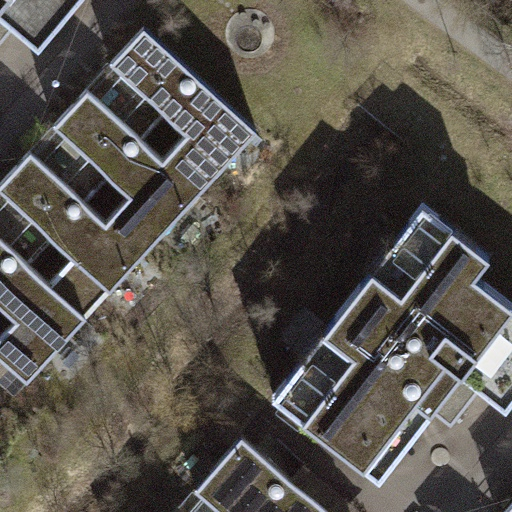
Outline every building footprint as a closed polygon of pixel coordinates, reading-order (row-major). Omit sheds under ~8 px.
[(0,0),(0,65),(28,32),(54,53),(99,0),(0,0)] [(208,199),(267,136),(157,34),(125,68),(201,139),(174,167),(208,199)] [(151,260),(208,199),(174,167),(100,98),(68,132),(144,202),(118,230),(151,260)] [(93,322),(151,260),(118,230),(43,160),(12,193),(86,261),(59,290),(93,322)] [(435,205),(280,404),(390,489),(446,418),(463,431),(494,391),(511,404),(511,294),(492,279),(506,260),(435,205)] [(37,383),(93,322),(59,290),(0,235),(0,294),(30,322),(3,351),(37,383)] [(334,511),(252,442),(207,494),(227,511),(334,511)]
